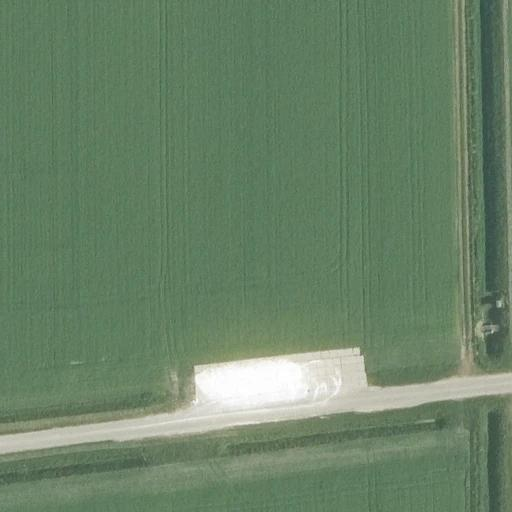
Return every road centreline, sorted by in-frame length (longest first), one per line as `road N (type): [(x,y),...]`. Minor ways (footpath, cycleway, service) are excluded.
road 1 (unclassified): [(0,450),(511,387)]
road 2 (unknown): [(464,0),(470,392)]
